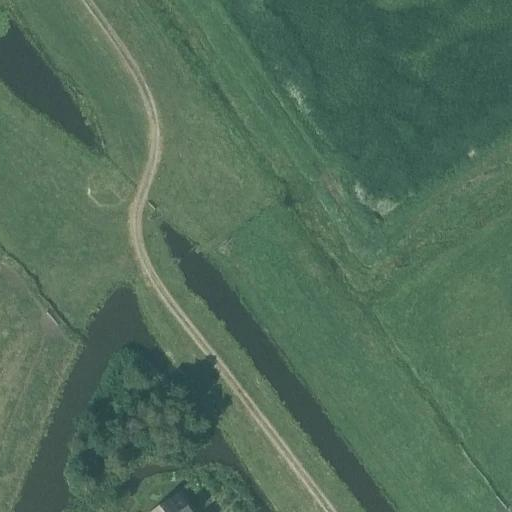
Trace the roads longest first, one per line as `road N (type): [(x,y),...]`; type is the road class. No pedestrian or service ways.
road 1 (track): [(329,511),(140,254)]
road 2 (track): [(140,254),(137,202),(154,154),(148,99),(84,0)]
